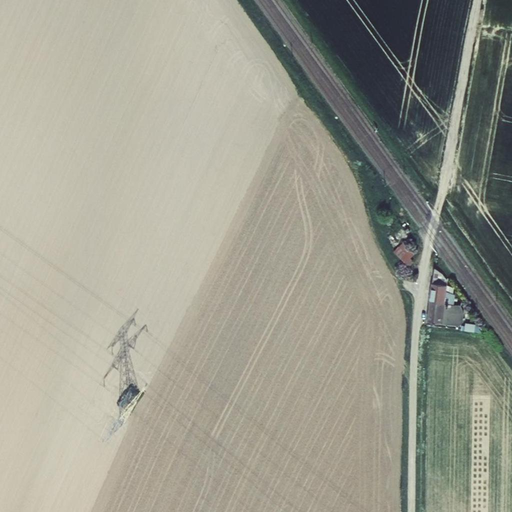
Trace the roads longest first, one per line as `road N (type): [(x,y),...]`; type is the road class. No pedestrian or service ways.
road 1 (track): [(422,276),(477,0)]
road 2 (unclassified): [(422,276),(411,511)]
